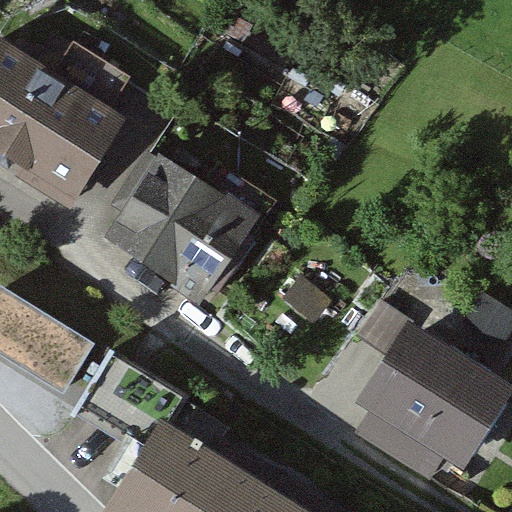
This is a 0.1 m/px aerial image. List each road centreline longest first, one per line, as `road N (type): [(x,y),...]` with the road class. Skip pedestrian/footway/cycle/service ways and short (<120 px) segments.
road 1 (track): [(455,511),(202,336)]
road 2 (residential): [(202,336),(27,211),(0,202)]
